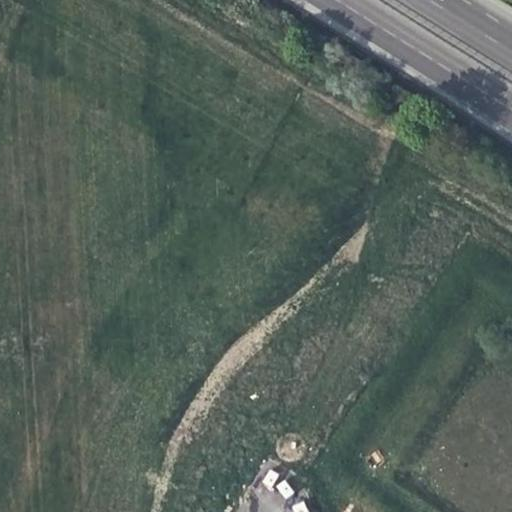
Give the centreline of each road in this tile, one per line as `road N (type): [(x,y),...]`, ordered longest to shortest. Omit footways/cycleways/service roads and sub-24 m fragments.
road 1 (trunk): [(337,0),(511,109)]
road 2 (track): [(511,215),(389,134)]
